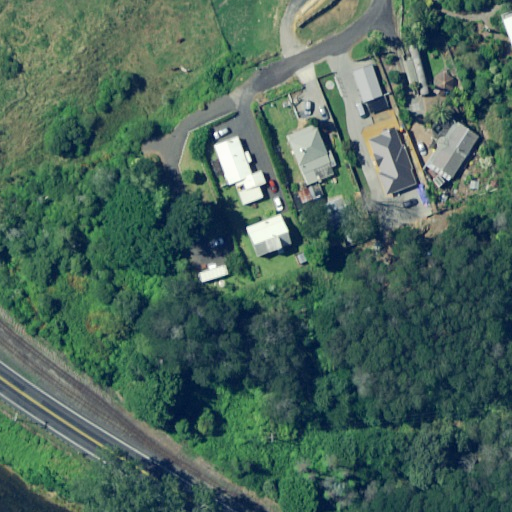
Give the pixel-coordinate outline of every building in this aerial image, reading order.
[(511,15),(501,21),(511,45),(511,15)] [(404,61),(409,84),(418,82),(421,96),(431,94),(419,44),(409,46),(412,59),(404,61)] [(444,75),(440,76),(438,77),(437,78),(435,79),(434,81),(434,83),(434,85),(434,86),(434,88),(435,90),(436,92),(437,93),(438,94),(440,95),(442,96),(443,96),(445,96),(447,95),(449,95),(450,94),(452,93),(453,91),(454,90),(455,88),(455,86),(455,84),(454,82),(454,81),(453,79),(452,78),(450,76),(448,76),(447,75),(445,75),(444,75)] [(351,112),(355,111),(359,120),(372,114),(369,105),(380,101),(374,86),(345,98),(351,112)] [(479,136),(454,121),(449,129),(444,126),(434,143),(437,146),(425,166),(450,182),(479,136)] [(326,150),(316,128),(287,141),(307,186),(318,181),(313,170),(334,161),(328,149),(326,150)] [(227,185),(234,183),(236,188),(243,186),(245,191),(266,184),(261,171),(251,174),(247,162),(251,161),(248,152),(243,154),(237,138),(213,146),(227,185)] [(256,257),(276,249),(278,256),(287,253),(284,246),(291,244),(280,215),(245,228),(256,257)]
